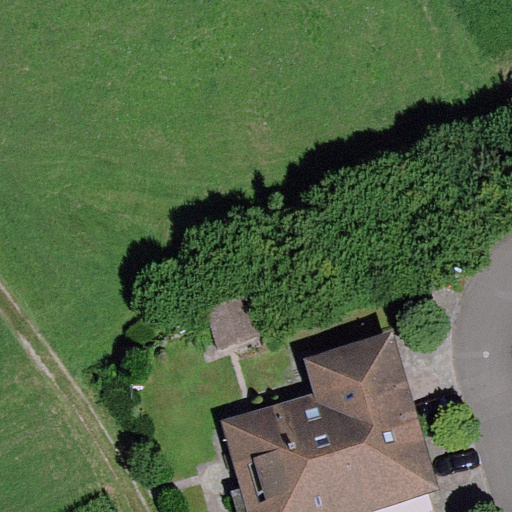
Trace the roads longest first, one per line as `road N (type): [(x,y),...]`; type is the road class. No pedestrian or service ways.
road 1 (track): [(0,325),(127,511)]
road 2 (residential): [(511,274),(499,285),(480,362),(511,469)]
